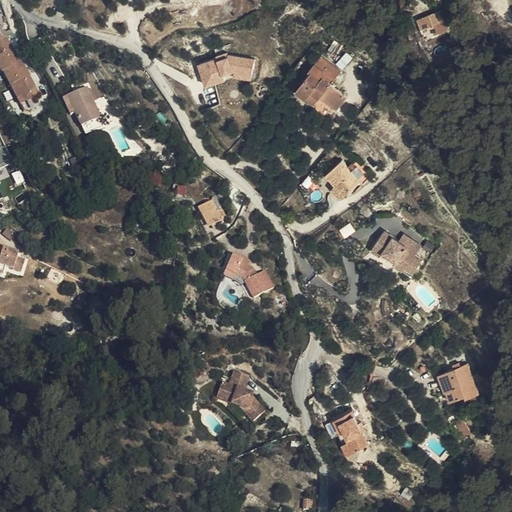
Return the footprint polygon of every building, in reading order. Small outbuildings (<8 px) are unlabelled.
[(444,26),(424,29),(427,41),(442,39),(441,33),(445,33),(444,26)] [(253,79),(258,56),(231,50),(199,60),(207,84),(227,78),(225,72),(236,69),(235,75),(253,79)] [(0,81),(10,77),(0,58),(0,81)] [(27,104),(13,75),(10,77),(0,81),(0,99),(10,120),(18,116),(15,111),(27,104)] [(332,75),(323,82),(326,87),(335,78),(332,75)] [(323,82),(303,97),(310,107),(316,102),(323,111),(324,109),(336,125),(354,111),(343,97),(344,96),(338,89),(341,87),(335,78),(326,87),(323,82)] [(77,102),(53,113),(61,131),(65,128),(71,142),(91,133),(77,102)] [(316,102),(310,107),(317,116),(320,113),(323,111),(316,102)] [(0,167),(13,163),(6,146),(1,148),(0,144),(0,167)] [(320,202),(326,213),(344,203),(330,177),(311,187),(320,202)] [(320,216),(326,213),(320,202),(315,204),(320,216)] [(205,220),(192,227),(203,247),(222,236),(216,227),(210,231),(205,220)] [(164,228),(159,231),(166,247),(172,244),(164,228)] [(380,231),(374,238),(386,249),(392,242),(380,231)] [(391,277),(374,264),(359,253),(346,267),(379,293),(381,290),(388,296),(398,283),(391,277)] [(0,274),(0,275),(7,278),(6,281),(14,285),(20,269),(11,264),(13,260),(0,254),(0,274)] [(381,256),(374,264),(391,277),(397,269),(381,256)] [(221,287),(228,302),(231,296),(239,300),(249,317),(268,307),(258,290),(252,293),(248,288),(242,286),(244,281),(227,272),(221,287)] [(228,302),(221,287),(217,297),(228,302)] [(453,376),(425,387),(430,403),(433,402),(437,413),(450,408),(451,411),(465,406),(453,376)] [(217,393),(212,407),(228,415),(231,416),(232,417),(244,432),(256,421),(245,406),(246,404),(238,400),(243,387),(228,381),(222,394),(217,393)] [(340,433),(349,452),(373,441),(356,407),(328,420),(335,435),(340,433)] [(440,432),(445,447),(450,443),(456,440),(452,427),(440,432)]
